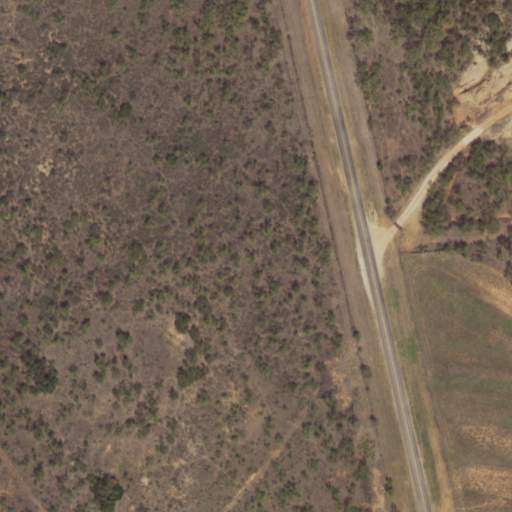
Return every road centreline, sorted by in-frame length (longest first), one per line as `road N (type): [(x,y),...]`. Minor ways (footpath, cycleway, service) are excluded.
road 1 (secondary): [(372,277),(309,0)]
road 2 (secondary): [(423,511),(372,277)]
